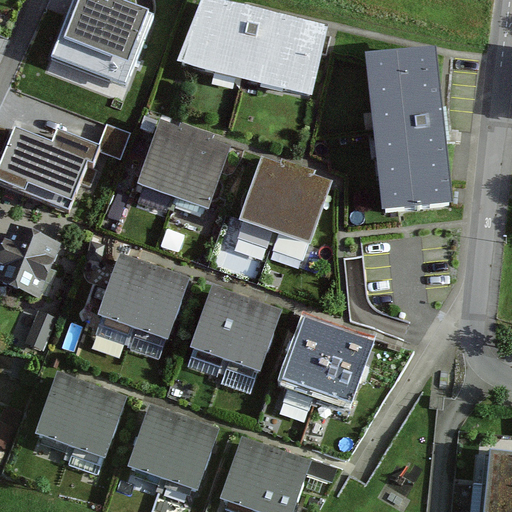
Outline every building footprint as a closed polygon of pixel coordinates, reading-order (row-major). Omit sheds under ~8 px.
[(146,18),(113,6),(111,12),(83,2),(67,45),(127,67),(146,18)] [(323,34),(199,4),(184,65),(308,95),(323,34)] [(450,207),(433,56),(370,63),(387,214),(450,207)] [(123,157),(132,132),(109,123),(99,148),(123,157)] [(195,142),(164,131),(144,188),(175,199),(195,142)] [(53,151),(16,136),(0,177),(0,185),(68,212),(86,166),(92,168),(98,154),(57,139),(53,151)] [(227,153),(195,142),(175,199),(206,210),(227,153)] [(297,175),(264,164),(244,222),(277,234),(297,175)] [(330,187),(297,175),(277,234),(310,245),(330,187)] [(56,251),(14,234),(0,269),(0,283),(38,298),(56,251)] [(154,274),(122,263),(103,321),(134,331),(154,274)] [(185,284),(154,274),(134,331),(165,342),(185,284)] [(246,307),(214,296),(195,352),(227,363),(246,307)] [(278,318),(246,307),(227,363),(259,374),(278,318)] [(29,343),(47,348),(56,315),(38,310),(29,343)] [(339,339),(309,329),(290,387),(320,397),(339,339)] [(369,349),(339,339),(320,397),(350,407),(369,349)] [(91,394),(59,384),(41,439),(72,450),(91,394)] [(122,405),(91,394),(72,450),(103,460),(122,405)] [(0,413),(0,447),(8,450),(19,412),(2,407),(0,413)] [(183,426),(153,416),(134,471),(164,482),(183,426)] [(213,436),(183,426),(164,482),(194,492),(213,436)] [(257,511),(275,459),(244,448),(226,504),(250,511),(257,511)] [(511,457),(492,456),(488,487),(511,489),(511,457)] [(291,511),(306,469),(275,459),(257,511),(291,511)] [(511,511),(511,489),(488,487),(485,511),(511,511)]
